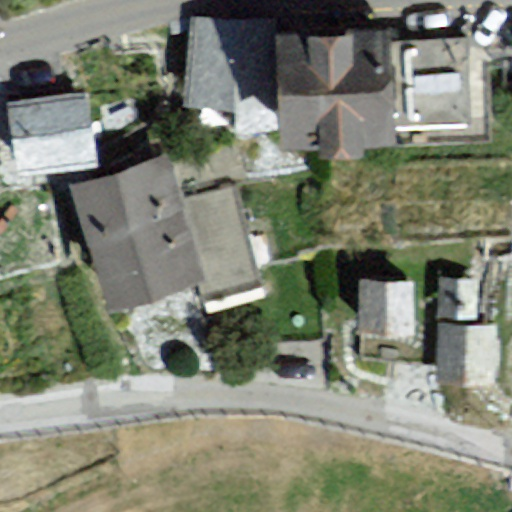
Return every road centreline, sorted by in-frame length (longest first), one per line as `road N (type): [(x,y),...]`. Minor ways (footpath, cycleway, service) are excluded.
road 1 (residential): [(0,407),(137,388),(356,401),(511,450)]
road 2 (unclassified): [(159,0),(0,46)]
